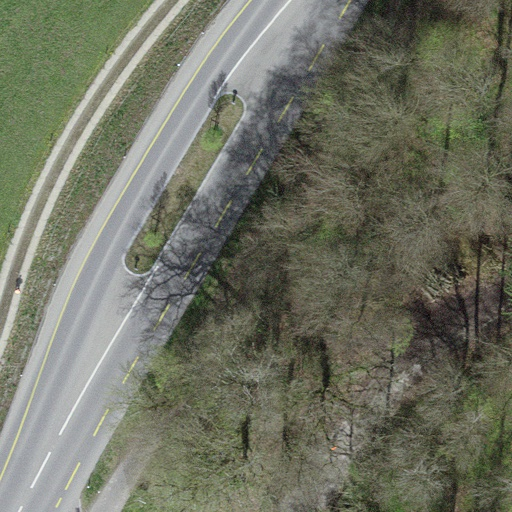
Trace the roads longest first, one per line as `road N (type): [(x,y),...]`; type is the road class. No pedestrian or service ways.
road 1 (track): [(106,511),(400,0)]
road 2 (primary): [(301,0),(132,270),(20,511)]
road 3 (track): [(0,324),(50,179),(127,54),(171,0)]
road 4 (track): [(511,292),(459,320),(398,371),(361,411),(298,511)]
